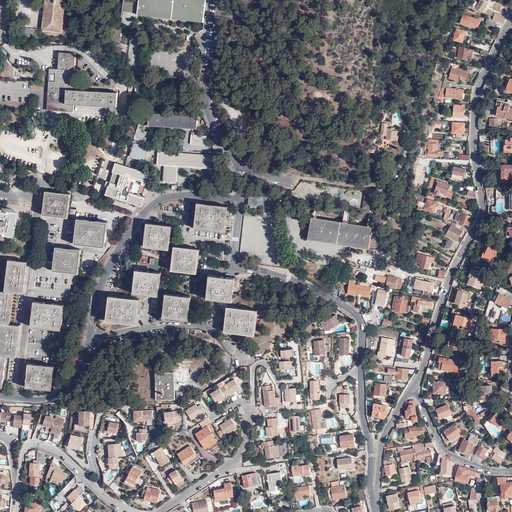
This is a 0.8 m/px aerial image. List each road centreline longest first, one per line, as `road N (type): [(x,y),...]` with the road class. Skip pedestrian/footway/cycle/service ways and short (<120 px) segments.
road 1 (residential): [(411,387),(449,277),(482,216),(475,97),(511,16)]
road 2 (residential): [(373,502),(360,319),(299,281),(236,264),(235,243)]
road 3 (residential): [(17,399),(36,204),(0,194)]
road 4 (residential): [(239,200),(237,166),(206,105),(219,0)]
road 5 (residential): [(89,336),(208,329),(227,347),(225,374)]
road 6 (residential): [(15,511),(28,447),(66,457),(95,486)]
road 7 (residential): [(250,410),(235,460),(159,511)]
road 8 (residential): [(411,387),(444,453),(511,471)]
road 9 (residential): [(89,336),(105,274),(143,213)]
road 10 (residential): [(373,502),(380,442),(411,387)]
